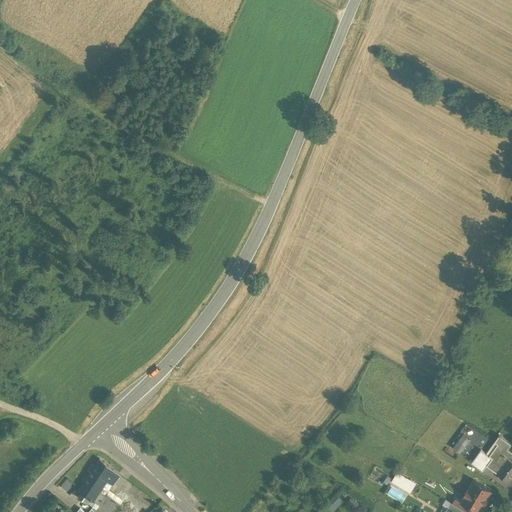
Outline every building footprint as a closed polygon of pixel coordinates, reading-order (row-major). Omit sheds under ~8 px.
[(463,435),(453,447),(460,453),(470,442),(463,435)] [(504,456),(508,450),(511,445),(500,437),(492,447),(496,450),(504,456)] [(487,466),(491,468),(496,461),(491,457),(496,450),(492,447),(487,455),(481,451),(476,458),(487,466)] [(511,462),(504,456),(496,450),(491,457),(496,461),(491,468),(500,476),(498,478),(502,481),(504,479),(509,482),(511,477),(511,462)] [(483,473),(487,466),(476,458),(471,464),(483,473)] [(119,475),(99,460),(94,466),(92,464),(88,470),(91,471),(91,472),(93,470),(106,480),(112,484),(119,475)] [(106,480),(93,470),(91,472),(91,471),(83,482),(86,484),(78,496),(94,507),(97,503),(98,505),(106,494),(107,492),(101,487),(106,480)] [(391,482),(409,493),(414,485),(396,473),(391,482)] [(490,491),(474,481),(469,490),(468,489),(464,496),(464,497),(462,501),(472,508),(478,511),(483,503),(483,504),(487,498),(486,497),(490,491)] [(120,504),(106,494),(98,505),(97,503),(94,507),(89,511),(115,511),(114,510),(120,504)] [(334,511),(345,501),(340,496),(330,507),(334,511)] [(472,508),(462,501),(461,502),(456,498),(452,504),(465,511),(469,511),(472,508)]
